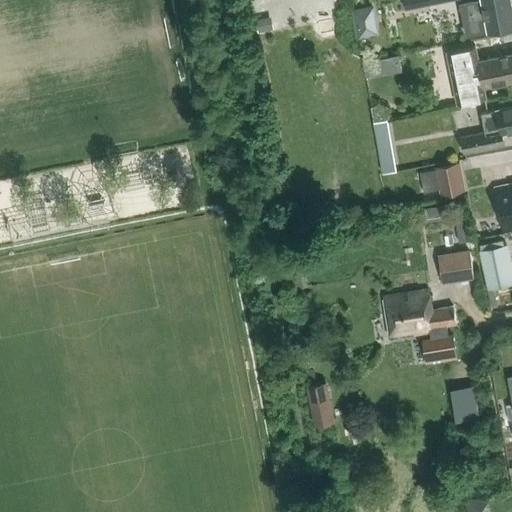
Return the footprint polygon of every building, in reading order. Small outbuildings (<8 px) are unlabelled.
[(467,34),(511,25),(511,4),(511,0),(473,0),(461,3),(467,34)] [(352,9),(357,39),(380,35),(375,5),(352,9)] [(511,79),(511,54),(480,61),(477,48),(451,53),(457,80),(453,81),(458,103),(487,97),(484,85),(493,83),(511,79)] [(403,70),(400,54),(367,61),(371,77),(403,70)] [(511,130),(511,106),(497,110),(497,111),(482,114),(486,132),(462,138),(465,153),(505,144),(502,133),(511,130)] [(374,122),(376,133),(390,131),(388,119),(374,122)] [(381,161),(383,173),(397,170),(395,158),(381,161)] [(440,194),(466,190),(460,161),(435,166),(440,194)] [(511,183),(495,186),(504,231),(511,229),(511,183)] [(419,222),(449,218),(447,204),(417,208),(419,222)] [(473,240),(468,213),(455,215),(459,243),(473,240)] [(504,240),(480,245),(486,275),(489,290),(511,285),(511,258),(511,255),(509,244),(505,244),(504,240)] [(470,249),(439,254),(443,283),(475,278),(470,249)] [(295,289),(308,286),(305,269),(291,272),(295,289)] [(432,338),(448,335),(446,322),(457,321),(455,306),(430,310),(427,293),(386,299),(391,335),(414,332),(414,336),(432,333),(432,338)] [(458,359),(453,334),(448,335),(432,338),(423,340),(425,351),(427,365),(458,359)] [(335,422),(327,382),(306,386),(314,426),(335,422)] [(467,511),(480,511),(492,495),(465,501),(467,511)]
